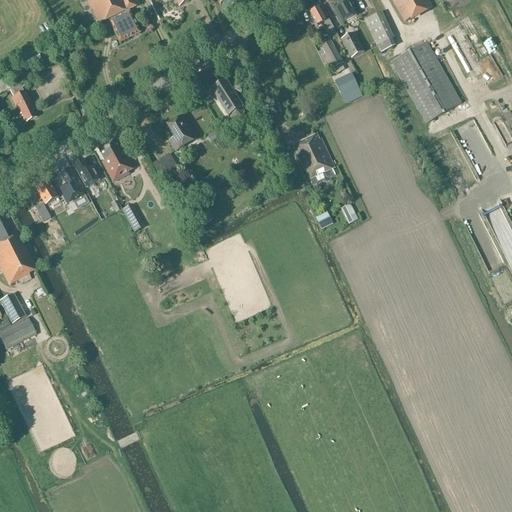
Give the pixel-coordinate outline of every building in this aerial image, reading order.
[(120,44),(141,34),(130,14),(129,11),(140,6),(137,0),(87,0),(100,26),(109,21),(110,23),(110,24),(120,44)] [(343,25),(357,17),(347,0),(336,0),(340,7),(334,10),(343,25)] [(391,0),(405,23),(433,7),(432,4),(431,5),(427,0),(391,0)] [(326,34),(334,29),(329,20),(327,21),(319,8),(310,13),(318,27),(321,25),(326,34)] [(393,39),(381,14),(365,22),(377,47),(378,47),(381,54),(393,48),(389,41),(393,39)] [(83,38),(92,33),(89,28),(80,33),(83,38)] [(352,60),(364,53),(354,34),(341,41),(352,60)] [(334,69),(343,65),(327,37),(319,41),(334,69)] [(463,38),(458,41),(466,51),(467,50),(472,56),(475,53),(463,38)] [(426,125),(462,104),(427,43),(391,63),(426,125)] [(351,74),(336,82),(342,96),(358,89),(351,74)] [(243,120),(244,114),(243,111),(244,110),(227,82),(211,92),(230,123),(232,122),(238,124),(243,120)] [(32,109),(24,93),(12,99),(20,115),(21,114),(25,123),(35,119),(31,110),(32,109)] [(176,152),(198,138),(184,116),(168,127),(176,139),(170,143),(176,152)] [(216,131),(208,136),(212,141),(220,136),(216,131)] [(294,147),(309,180),(310,180),(311,184),(317,181),(315,178),(334,169),(321,141),(319,142),(317,136),(293,147),(294,147)] [(128,173),(135,169),(125,151),(122,153),(115,140),(99,149),(106,162),(103,164),(113,184),(129,175),(128,173)] [(167,174),(177,168),(169,155),(159,161),(167,174)] [(92,167),(89,169),(83,160),(73,166),(81,179),(86,188),(100,180),(92,167)] [(74,203),(87,196),(78,180),(77,180),(70,168),(61,173),(68,185),(60,190),(68,205),(73,202),(74,203)] [(36,190),(45,206),(59,198),(49,182),(36,190)] [(51,218),(43,205),(35,209),(43,223),(51,218)] [(144,228),(132,205),(123,210),(135,233),(144,228)] [(346,221),(356,216),(351,205),(341,210),(346,221)] [(321,228),(332,223),(328,213),(317,218),(321,228)] [(211,221),(208,215),(199,221),(202,227),(211,221)] [(0,221),(0,267),(9,286),(29,276),(28,275),(36,271),(18,236),(10,241),(0,221)] [(24,318),(12,295),(0,301),(0,303),(11,325),(24,318)] [(0,338),(6,350),(36,336),(28,319),(0,332),(0,338)] [(72,364),(64,368),(67,373),(75,369),(72,364)]
